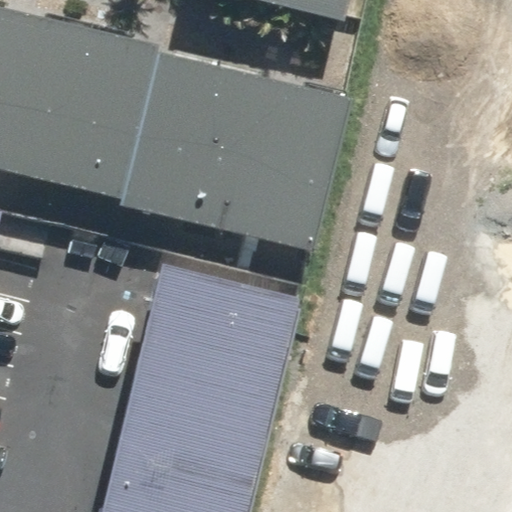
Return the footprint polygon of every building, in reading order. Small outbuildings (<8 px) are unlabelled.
[(357,0),(235,0),(352,26),(357,0)] [(351,94),(0,14),(0,187),(314,259),(351,94)] [(130,278),(99,414),(168,430),(199,294),(130,278)] [(199,294),(168,430),(236,445),(268,309),(199,294)] [(99,414),(76,511),(148,511),(168,430),(99,414)] [(168,430),(148,511),(220,511),(236,445),(168,430)]
